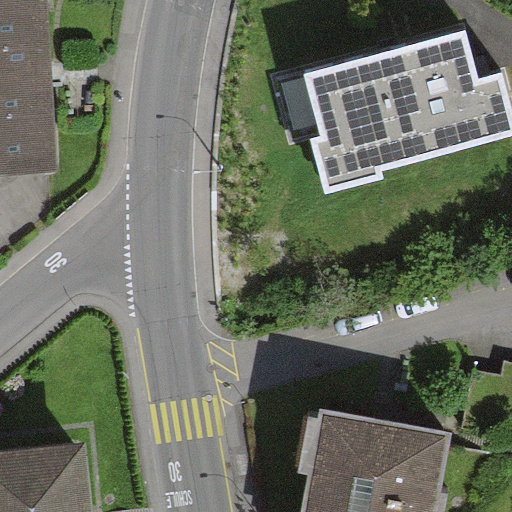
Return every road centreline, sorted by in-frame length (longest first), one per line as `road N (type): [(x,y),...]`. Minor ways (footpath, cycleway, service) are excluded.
road 1 (residential): [(183,387),(511,302)]
road 2 (residential): [(162,234),(85,254),(0,327)]
road 3 (residential): [(162,234),(165,58)]
road 4 (residential): [(183,387),(162,234)]
road 5 (residential): [(202,511),(183,387)]
